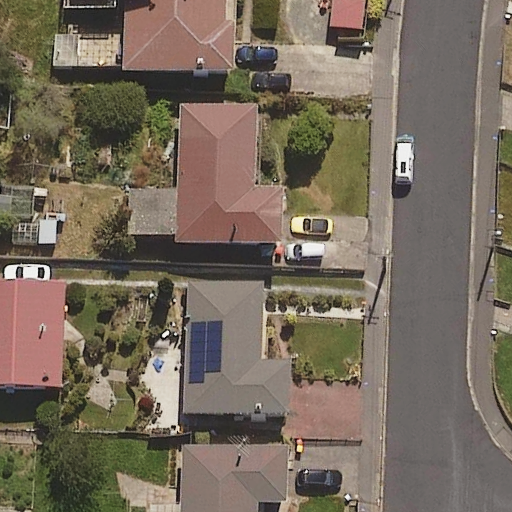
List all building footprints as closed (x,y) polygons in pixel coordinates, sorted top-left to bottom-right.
[(127,0),(127,70),(238,70),(238,17),(228,17),(228,0),(127,0)] [(258,106),(180,105),(179,191),(130,191),(129,236),(177,237),(177,244),(285,246),(286,190),(257,189),(258,106)] [(35,185),(0,183),(0,218),(15,219),(14,243),(56,244),(57,220),(34,219),(35,185)] [(65,284),(0,283),(0,387),(64,388),(65,284)] [(265,287),(191,285),(189,415),(291,417),(292,364),(263,363),(265,287)] [(257,511),(258,504),(288,504),(288,448),(184,447),(183,511),(257,511)]
